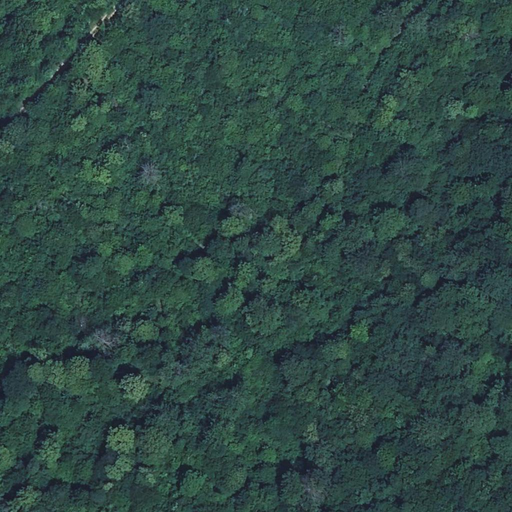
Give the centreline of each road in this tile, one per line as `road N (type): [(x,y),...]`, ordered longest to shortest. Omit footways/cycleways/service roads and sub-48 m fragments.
road 1 (track): [(442,511),(456,241)]
road 2 (track): [(0,130),(121,0)]
